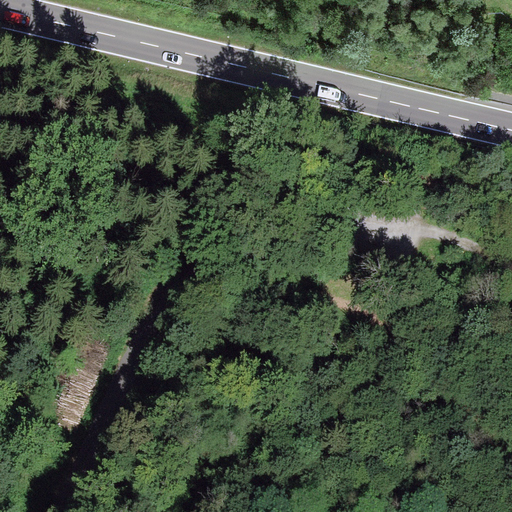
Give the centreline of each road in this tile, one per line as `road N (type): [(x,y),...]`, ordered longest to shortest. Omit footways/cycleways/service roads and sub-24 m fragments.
road 1 (primary): [(0,8),(511,130)]
road 2 (unclassified): [(62,511),(135,354),(176,290),(250,254),(361,223),(420,226)]
road 3 (track): [(250,254),(304,293),(391,266),(420,226)]
